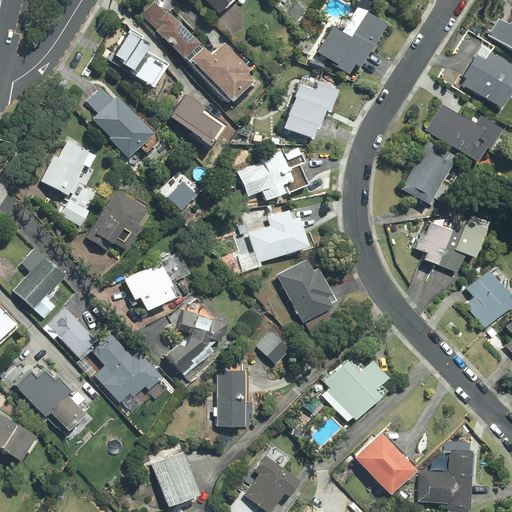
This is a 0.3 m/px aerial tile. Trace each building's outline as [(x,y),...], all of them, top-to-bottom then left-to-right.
[(160,0),(150,0),(137,14),(183,57),(201,38),(160,0)] [(210,0),(223,12),(233,0),(210,0)] [(333,64),(350,74),(356,64),(362,67),(371,51),(374,52),(377,47),(375,45),(389,24),(368,12),(369,11),(358,7),(343,32),(334,27),(318,52),(335,62),(333,64)] [(511,21),(511,24),(499,19),(488,35),(511,48),(511,21)] [(133,28),(116,51),(135,65),(133,68),(155,84),(170,62),(151,48),(155,44),(133,28)] [(191,57),(234,99),(259,80),(250,70),(253,67),(225,39),(222,43),(213,35),(204,44),(191,57)] [(462,85),(502,109),(511,92),(511,64),(482,47),(464,76),(466,78),(462,85)] [(314,138),(319,127),(321,128),(328,110),(333,112),(341,90),(303,76),(295,96),(297,97),(290,114),(291,115),(286,127),(314,138)] [(158,130),(142,114),(140,116),(118,93),(114,96),(109,91),(104,96),(98,90),(87,101),(98,112),(93,117),(110,134),(107,137),(129,159),(158,130)] [(213,142),(225,124),(205,110),(207,106),(188,92),(172,114),(213,142)] [(476,124),(442,104),(427,130),(479,161),(487,147),(492,150),(504,129),(481,116),(476,124)] [(86,164),(90,166),(97,154),(70,139),(41,179),(71,197),(82,178),(79,176),(86,164)] [(430,204),(456,157),(429,142),(403,189),(430,204)] [(305,162),(299,147),(283,154),(282,151),(263,158),(264,161),(238,172),(248,197),(263,191),(267,201),(308,184),(299,164),(305,162)] [(87,235),(94,240),(98,233),(113,243),(115,239),(128,247),(152,209),(117,187),(87,235)] [(70,199),(61,212),(80,224),(89,211),(70,199)] [(303,250),(314,246),(310,231),(305,233),(300,218),(296,219),(294,212),(290,213),(289,211),(273,215),(270,206),(241,211),(259,261),(303,248),(303,250)] [(466,253),(477,257),(488,229),(467,221),(465,228),(455,224),(452,231),(446,246),(466,253)] [(425,259),(438,264),(446,246),(452,231),(431,223),(427,234),(422,233),(416,248),(428,252),(425,259)] [(35,246),(21,263),(30,270),(14,289),(36,307),(65,271),(35,246)] [(446,246),(438,264),(458,273),(466,253),(446,246)] [(125,277),(136,298),(142,295),(148,308),(182,290),(177,280),(190,273),(179,250),(125,277)] [(308,260),(278,275),(303,322),(333,306),(332,303),(336,300),(319,269),(314,271),(308,260)] [(497,266),(471,288),(477,296),(496,319),(511,305),(511,291),(508,287),(508,280),(497,266)] [(496,319),(477,296),(466,305),(485,328),(496,319)] [(0,344),(21,325),(0,303),(0,344)] [(64,305),(46,324),(82,358),(100,340),(64,305)] [(181,308),(176,328),(191,332),(164,355),(182,377),(216,349),(210,342),(217,337),(223,340),(228,319),(181,308)] [(94,351),(105,362),(93,374),(121,403),(131,393),(134,395),(147,382),(153,388),(164,378),(128,340),(116,329),(94,351)] [(272,332),(258,347),(276,364),(290,349),(272,332)] [(356,420),(383,396),(382,396),(386,392),(381,387),(391,378),(374,360),(365,368),(354,355),(325,381),(331,389),(324,396),(348,422),(353,417),(356,420)] [(255,414),(255,403),(249,403),(249,370),(243,370),(243,363),(230,363),(230,370),(217,370),(217,426),(245,426),(245,424),(250,424),(250,414),(255,414)] [(37,375),(31,369),(16,383),(46,415),(51,411),(70,430),(87,414),(68,395),(73,391),(57,375),(54,377),(45,367),(37,375)] [(0,443),(4,446),(19,422),(0,410),(0,443)] [(22,457),(37,433),(19,422),(4,446),(22,457)] [(417,470),(382,434),(357,458),(392,494),(417,470)] [(260,506),(268,511),(270,511),(285,492),(290,496),(301,481),(283,468),(289,459),(273,447),(256,471),(260,475),(247,493),(245,495),(260,506)] [(451,475),(420,473),(419,501),(449,503),(448,511),(454,511),(470,511),(473,452),(452,451),(451,475)] [(201,494),(184,452),(152,464),(169,507),(201,494)] [(228,510),(231,511),(255,511),(260,506),(245,495),(247,493),(243,491),(228,510)]
